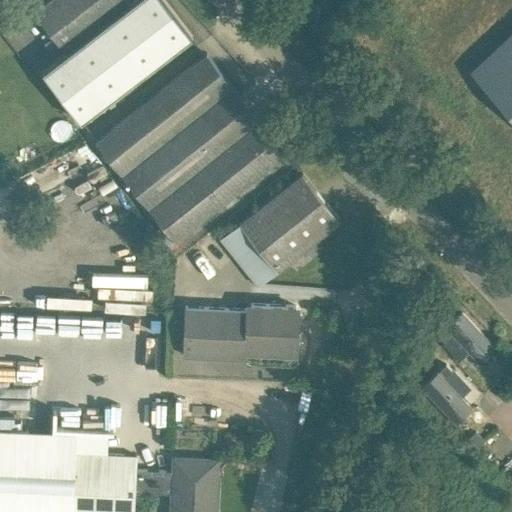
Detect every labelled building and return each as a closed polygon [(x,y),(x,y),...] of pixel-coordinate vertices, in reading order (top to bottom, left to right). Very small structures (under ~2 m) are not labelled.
[(48,0),(35,10),(66,50),(43,68),(82,119),(193,34),(166,0),(131,0),(130,2),(128,0),(48,0)] [(511,120),(511,21),(463,67),(511,120)] [(207,51),(96,139),(175,238),(286,150),(207,51)] [(259,283),(277,268),(340,218),(303,171),(221,236),(241,260),(259,283)] [(184,329),(299,334),(300,308),(296,304),(251,302),(247,305),(247,307),(185,305),(184,329)] [(452,332),(470,350),(480,361),(496,345),(462,310),(446,326),(452,332)] [(298,360),(299,334),(184,329),(183,353),(187,353),(244,355),(244,357),(248,362),(293,364),(298,360)] [(445,376),(453,368),(446,361),(438,369),(421,386),(456,423),(473,406),(467,399),(445,376)] [(134,511),(135,489),(136,467),(137,454),(76,451),(77,430),(0,426),(0,511),(134,511)] [(469,437),(478,446),(485,439),(477,429),(469,437)] [(136,467),(135,489),(173,491),(172,511),(214,511),(217,458),(175,456),(174,469),(136,467)]
